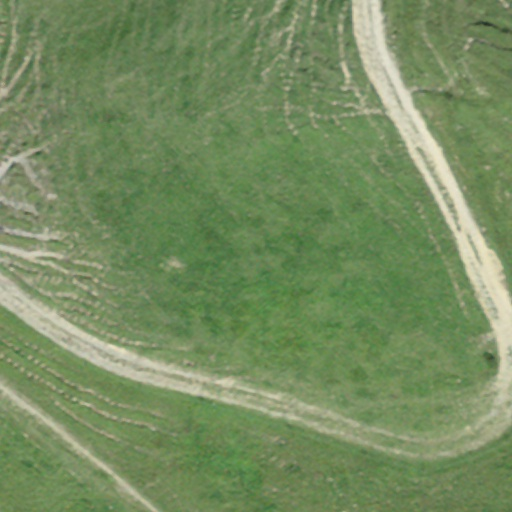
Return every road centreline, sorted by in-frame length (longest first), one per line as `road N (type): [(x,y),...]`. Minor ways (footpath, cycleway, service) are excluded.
road 1 (track): [(511,396),(488,432),(449,445),(405,444),(130,368),(42,324),(0,288)]
road 2 (track): [(367,0),(382,67),(460,218),(511,345)]
road 3 (track): [(146,511),(0,396)]
